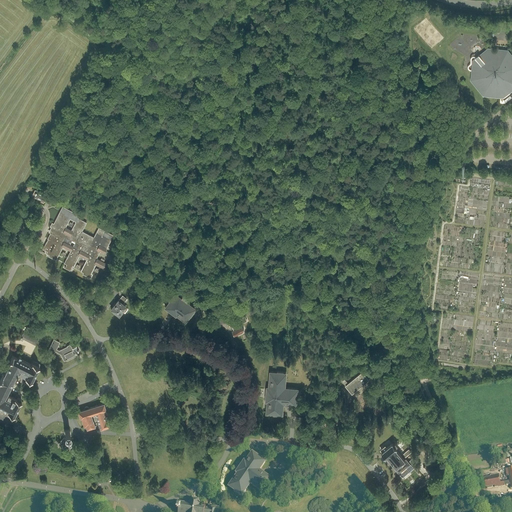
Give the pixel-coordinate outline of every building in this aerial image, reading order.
[(483,96),(503,98),(511,90),(511,55),(508,50),(488,48),(476,58),(473,61),(472,71),(471,80),(483,96)] [(38,200),(39,199),(44,202),(46,197),(43,196),(44,194),(35,190),(32,196),(38,200)] [(70,271),(74,263),(75,264),(79,256),(87,259),(81,271),(83,272),(83,274),(90,278),(91,276),(93,274),(91,273),(96,264),(104,268),(106,263),(97,258),(100,251),(104,253),(114,235),(105,230),(104,231),(98,228),(94,237),(82,231),(87,222),(78,218),(80,215),(63,206),(54,223),(52,222),(50,226),(52,227),(50,230),(52,230),(47,238),(48,239),(47,242),(43,249),(47,252),(46,253),(49,255),(48,256),(56,260),(63,247),(70,251),(64,263),(67,264),(65,268),(70,271)] [(169,302),(165,307),(166,308),(165,308),(168,310),(169,310),(175,315),(176,314),(185,321),(189,316),(190,317),(194,311),(193,311),(195,309),(186,302),(187,300),(183,296),(181,298),(175,294),(174,296),(172,295),(168,301),(169,302)] [(125,312),(128,308),(126,306),(123,303),(127,299),(123,296),(119,300),(118,300),(111,309),(119,315),(123,310),(125,312)] [(242,323),(247,320),(246,316),(230,323),(234,333),(238,332),(239,334),(244,332),(243,330),(245,329),(242,323)] [(41,333),(28,326),(22,337),(35,344),(41,333)] [(487,335),(478,334),(477,344),(486,345),(487,335)] [(61,353),(61,354),(64,360),(67,359),(67,360),(75,356),(72,350),(75,349),(76,352),(79,351),(77,346),(72,348),(70,344),(68,345),(68,346),(59,350),(56,349),(59,342),(54,340),(47,353),(52,356),(55,350),(61,353)] [(476,363),(485,363),(485,360),(485,356),(476,355),(476,363)] [(32,381),(40,364),(34,361),(32,365),(20,359),(21,357),(19,356),(18,358),(13,356),(10,362),(4,374),(3,373),(0,379),(0,414),(2,415),(3,413),(11,417),(10,419),(13,420),(15,415),(14,415),(21,401),(20,400),(21,398),(17,396),(16,399),(15,398),(14,398),(10,396),(11,394),(7,392),(16,375),(19,377),(21,374),(25,377),(27,378),(25,380),(29,382),(30,380),(32,381)] [(277,372),(271,371),(271,372),(270,372),(270,375),(271,376),(270,387),(268,387),(267,388),(266,388),(265,399),(266,399),(266,400),(269,401),(269,403),(268,403),(268,408),(267,408),(266,411),(267,411),(267,412),(274,413),(274,414),(280,415),(280,413),(283,414),(284,402),(286,402),(286,403),(297,404),(297,398),(299,398),(300,391),(298,391),(298,389),(287,388),(285,388),(286,373),(284,372),(284,371),(278,370),(277,372)] [(353,393),(369,380),(363,372),(346,385),(353,393)] [(101,429),(111,426),(108,416),(105,417),(103,410),(106,409),(104,403),(89,408),(88,407),(88,406),(87,406),(86,406),(85,407),(85,408),(85,409),(81,410),(82,412),(79,413),(81,417),(82,417),(84,425),(85,425),(85,428),(86,428),(87,428),(87,429),(91,427),(91,428),(92,428),(93,428),(94,428),(95,428),(95,427),(95,426),(95,425),(94,425),(91,414),(93,413),(95,418),(98,418),(99,422),(98,423),(99,424),(100,424),(101,429)] [(64,448),(70,441),(64,437),(58,444),(64,448)] [(393,442),(382,452),(386,457),(387,456),(396,467),(395,468),(399,473),(403,477),(410,472),(414,468),(409,461),(406,458),(405,459),(396,448),(397,447),(396,446),(398,445),(396,442),(394,443),(393,442)] [(244,463),(242,462),(236,471),(238,472),(237,473),(239,474),(238,476),(237,476),(229,487),(235,491),(234,492),(239,495),(240,494),(242,496),(251,483),(253,484),(252,485),(261,491),(265,486),(266,487),(270,481),(269,480),(270,478),(261,472),(261,473),(259,471),(265,462),(263,460),(264,459),(259,455),(258,457),(253,453),(248,461),(247,463),(245,462),(244,463)] [(283,463),(278,469),(283,473),(288,466),(283,463)] [(484,478),(485,484),(492,483),(492,482),(497,481),(496,479),(499,478),(499,474),(490,476),(490,477),(484,478)] [(485,487),(490,487),(490,488),(492,488),(493,488),(492,486),(495,486),(495,488),(504,486),(503,481),(500,482),(499,478),(496,479),(497,481),(492,482),(492,483),(485,484),(485,487)] [(218,511),(219,508),(210,506),(209,508),(206,507),(202,506),(199,500),(198,500),(198,499),(194,499),(193,499),(189,504),(180,503),(179,507),(178,507),(177,511),(179,511),(178,511),(218,511)]
